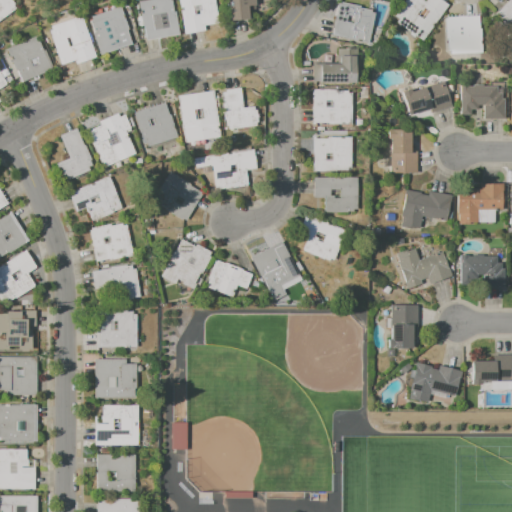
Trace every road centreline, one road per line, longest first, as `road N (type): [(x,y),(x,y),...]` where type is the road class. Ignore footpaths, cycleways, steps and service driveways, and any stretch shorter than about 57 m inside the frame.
road 1 (residential): [(11,132),(55,234),(70,304),(68,511)]
road 2 (residential): [(269,45),(116,84),(0,139)]
road 3 (residential): [(269,45),(281,75),(284,190),(266,218),(234,222)]
road 4 (track): [(511,421),(381,421)]
